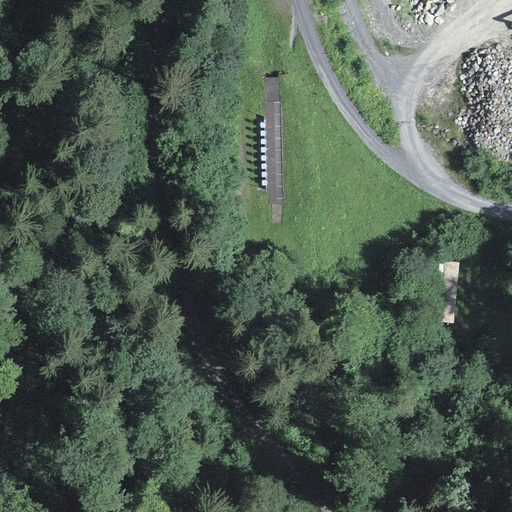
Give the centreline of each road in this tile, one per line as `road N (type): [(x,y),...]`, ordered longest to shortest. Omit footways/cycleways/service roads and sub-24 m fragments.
road 1 (track): [(325,511),(190,334),(161,198),(148,0)]
road 2 (track): [(287,0),(326,79),(369,141),(463,199),(511,205)]
